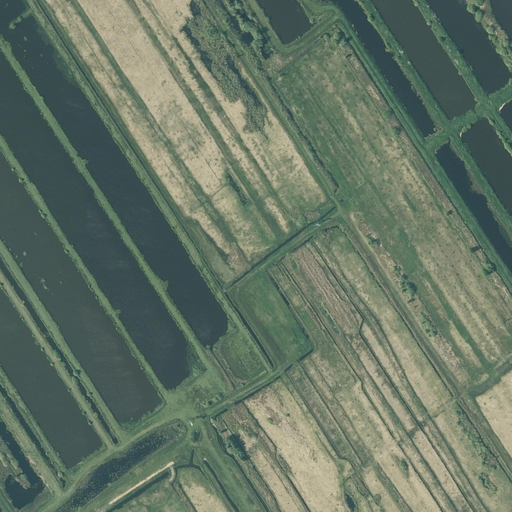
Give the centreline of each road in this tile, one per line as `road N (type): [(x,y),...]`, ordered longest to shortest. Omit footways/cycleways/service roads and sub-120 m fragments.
road 1 (track): [(206,0),(511,470)]
road 2 (track): [(199,418),(278,370),(237,301),(239,286),(343,213)]
road 3 (track): [(231,511),(197,458),(206,435),(199,418),(172,406)]
